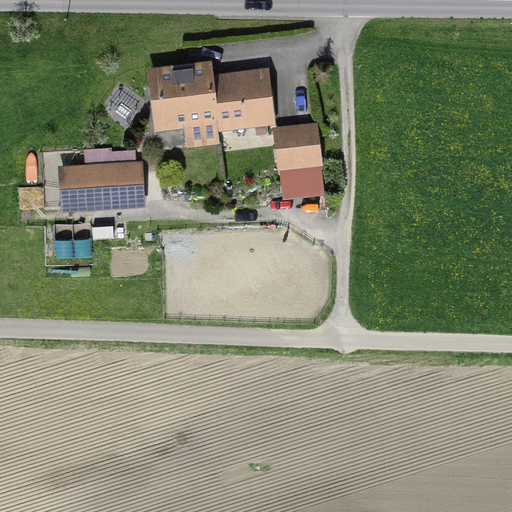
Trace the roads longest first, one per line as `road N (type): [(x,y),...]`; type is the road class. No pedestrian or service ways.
road 1 (unclassified): [(511,346),(0,328)]
road 2 (track): [(349,0),(346,340)]
